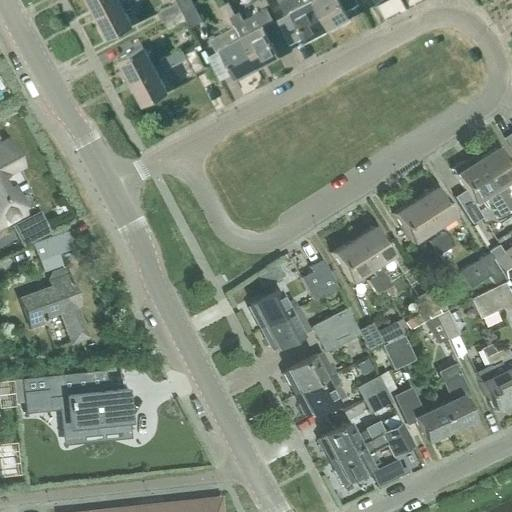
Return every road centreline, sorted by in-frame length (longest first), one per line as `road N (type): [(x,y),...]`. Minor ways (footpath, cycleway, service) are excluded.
road 1 (residential): [(180,153),(225,236),(261,239),(493,96),(500,76),(481,34),(456,22),(422,27)]
road 2 (residential): [(252,474),(110,190)]
road 3 (residential): [(422,27),(180,153)]
road 4 (residential): [(0,501),(252,474)]
road 5 (residential): [(110,190),(8,0)]
road 6 (residential): [(363,511),(511,439)]
